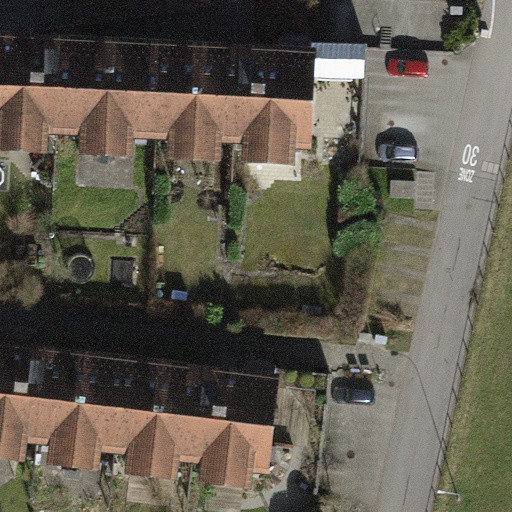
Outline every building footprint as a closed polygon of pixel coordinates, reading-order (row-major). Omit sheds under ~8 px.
[(233,0),(175,0),(78,14),(81,36),(236,14),(233,0)] [(72,48),(0,44),(0,145),(2,146),(1,162),(53,165),(54,148),(67,149),(72,48)] [(154,51),(72,48),(67,149),(85,150),(84,165),(137,168),(137,152),(150,153),(154,51)] [(237,55),(154,51),(150,153),(173,154),(173,170),(222,172),(222,156),(232,156),(237,55)] [(319,59),(237,55),(232,156),(250,157),(249,173),(301,175),(301,159),(315,160),(319,59)] [(54,360),(0,353),(0,473),(27,477),(30,458),(41,460),(54,360)] [(132,369),(54,360),(41,460),(59,462),(57,480),(105,486),(108,468),(120,469),(132,369)] [(209,379),(132,369),(120,469),(140,472),(137,491),(181,496),(183,477),(197,479),(209,379)] [(288,388),(209,379),(197,479),(212,480),(210,499),(257,505),(260,486),(275,488),(288,388)]
